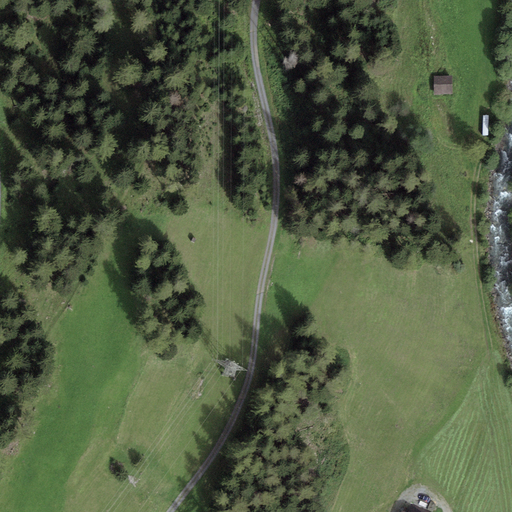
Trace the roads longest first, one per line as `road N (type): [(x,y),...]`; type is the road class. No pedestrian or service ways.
road 1 (track): [(258,0),(252,36),(260,99),(282,164),(277,250),(227,441),(177,511)]
road 2 (track): [(447,511),(481,435),(493,370),(480,229),(489,141)]
